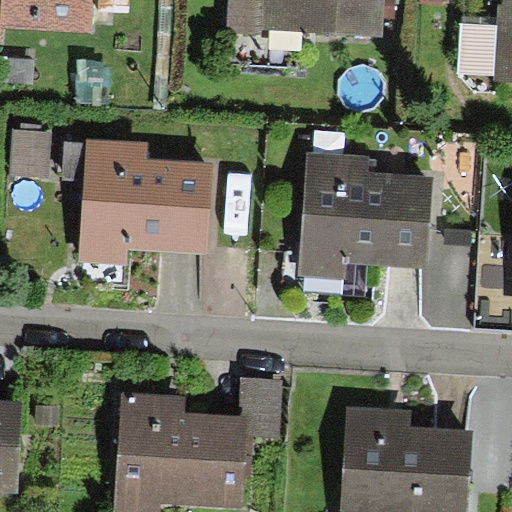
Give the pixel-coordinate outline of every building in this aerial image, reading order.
[(0,0),(0,33),(81,36),(82,0),(0,0)] [(373,0),(230,0),(229,37),(373,41),(373,0)] [(393,0),(394,3),(454,9),(454,0),(393,0)] [(511,0),(497,0),(494,90),(511,90),(511,0)] [(46,139),(5,137),(2,174),(43,177),(46,139)] [(139,151),(77,149),(73,264),(120,266),(121,255),(199,258),(202,171),(138,168),(139,151)] [(300,160),(294,279),(337,281),(338,268),(415,272),(419,185),(361,183),(362,163),(300,160)] [(177,407),(116,403),(108,511),(152,511),(153,508),(213,511),(233,511),(239,436),(270,438),(273,387),(238,385),(236,426),(176,422),(177,407)] [(0,496),(11,497),(18,411),(0,410),(0,496)] [(403,421),(339,418),(335,511),(458,511),(461,440),(403,438),(403,421)]
